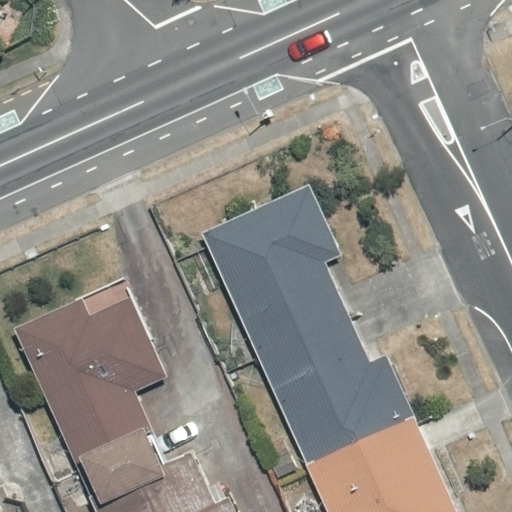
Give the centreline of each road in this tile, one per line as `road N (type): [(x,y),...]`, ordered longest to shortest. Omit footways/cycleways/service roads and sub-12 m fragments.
road 1 (residential): [(396,0),(511,268)]
road 2 (secondary): [(178,84),(370,0)]
road 3 (secondary): [(0,166),(178,84)]
